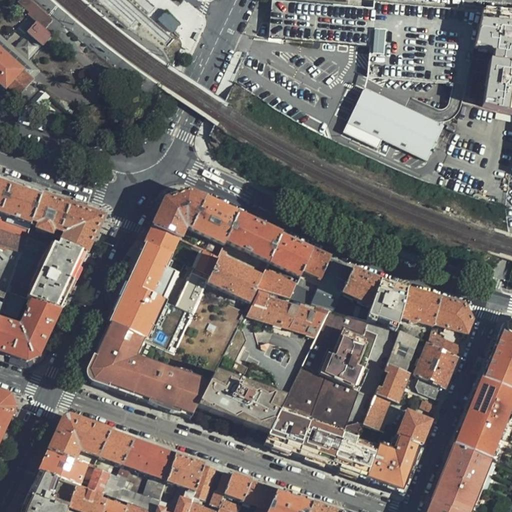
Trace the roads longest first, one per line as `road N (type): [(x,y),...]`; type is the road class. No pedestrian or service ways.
road 1 (residential): [(394,511),(49,392)]
road 2 (tertiary): [(276,212),(399,271),(494,298)]
road 3 (residential): [(494,298),(409,511)]
road 4 (primary): [(49,392),(140,195)]
road 5 (primary): [(158,164),(107,162),(0,119)]
road 6 (secondary): [(158,164),(226,23)]
road 7 (secondary): [(0,159),(98,195),(140,195)]
road 8 (tertiary): [(276,212),(158,164)]
